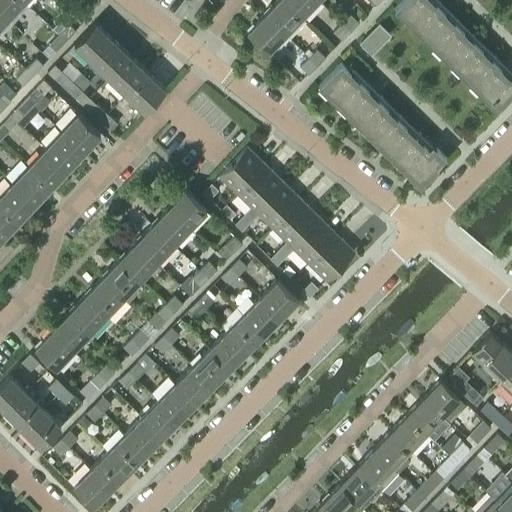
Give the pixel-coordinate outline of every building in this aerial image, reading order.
[(0,0),(0,11),(5,17),(20,0),(0,0)] [(283,32),(300,15),(284,0),(274,0),(262,12),(283,32)] [(284,0),(300,15),(314,0),(284,0)] [(511,75),(510,77),(432,0),(401,0),(395,7),(496,107),(511,90),(511,75)] [(266,50),(283,32),(262,12),(245,30),(266,50)] [(350,30),(358,22),(349,14),(341,22),(350,30)] [(58,18),(52,24),(57,29),(63,23),(58,18)] [(91,60),(112,38),(94,21),(73,43),(91,60)] [(371,53),(390,33),(378,21),(358,41),(371,53)] [(340,40),(350,30),(341,22),(332,32),(340,40)] [(58,33),(66,40),(76,30),(68,23),(58,33)] [(48,44),(56,51),(66,40),(58,33),(48,44)] [(108,76),(129,54),(112,38),(91,60),(108,76)] [(315,65),(325,55),(316,47),(307,57),(315,65)] [(126,92),(147,70),(129,54),(108,76),(126,92)] [(32,75),(42,64),(35,57),(25,68),(32,75)] [(308,72),(315,65),(307,57),(299,64),(308,72)] [(415,135),(340,61),(319,84),(397,161),(421,184),(447,158),(420,131),(415,135)] [(61,70),(53,78),(64,88),(71,80),(76,76),(65,66),(61,70)] [(22,85),(32,75),(25,68),(15,78),(22,85)] [(143,109),(164,87),(147,70),(126,92),(143,109)] [(71,80),(64,88),(72,95),(74,98),(82,90),(71,80)] [(39,112),(49,101),(34,87),(25,97),(38,109),(37,110),(39,112)] [(0,95),(0,109),(10,99),(3,93),(0,95)] [(22,126),(37,110),(38,109),(25,97),(9,114),(16,121),(22,126)] [(97,104),(89,112),(99,121),(107,113),(104,111),(97,104)] [(81,150),(99,132),(77,112),(60,130),(81,150)] [(107,113),(99,121),(109,130),(113,126),(117,122),(107,113)] [(0,137),(16,121),(9,114),(0,122),(0,137)] [(65,168),(81,150),(60,130),(43,147),(65,168)] [(237,192),(265,163),(246,145),(218,174),(237,192)] [(49,185),(65,168),(43,147),(27,164),(49,185)] [(238,226),(282,180),(265,163),(237,192),(251,206),(234,223),(238,226)] [(32,202),(49,185),(27,164),(11,181),(32,202)] [(272,226),(300,198),(282,180),(238,226),(241,229),(258,212),(272,226)] [(0,204),(16,219),(32,202),(11,181),(0,192),(0,204)] [(209,198),(217,189),(211,182),(202,191),(209,198)] [(188,226),(205,208),(185,188),(167,206),(188,226)] [(273,260),(317,215),(300,198),(272,226),(286,240),(270,257),(273,260)] [(0,235),(16,219),(0,204),(0,235)] [(171,243),(188,226),(167,206),(151,224),(171,243)] [(307,261),(335,232),(317,215),(273,260),(276,264),(293,247),(307,261)] [(155,261),(171,243),(151,224),(134,241),(155,261)] [(339,270),(345,263),(343,261),(353,250),(335,232),(307,261),(325,278),(336,267),(339,270)] [(223,261),(241,242),(233,234),(215,252),(223,261)] [(138,278),(155,261),(134,241),(118,259),(138,278)] [(238,274),(246,266),(237,257),(229,266),(238,274)] [(127,300),(135,292),(130,287),(138,278),(118,259),(101,276),(122,296),(127,300)] [(198,268),(207,277),(216,268),(207,259),(198,268)] [(229,283),(238,274),(229,266),(220,275),(229,283)] [(190,277),(198,286),(207,277),(198,268),(190,277)] [(105,313),(122,296),(101,276),(84,293),(105,313)] [(279,315),(297,298),(277,277),(259,296),(279,315)] [(309,295),(317,286),(310,280),(302,289),(309,295)] [(203,308),(212,300),(203,292),(195,300),(203,308)] [(88,330),(105,313),(84,293),(68,311),(88,330)] [(164,303),(173,311),(182,302),(173,294),(164,303)] [(262,332),(279,315),(259,296),(242,313),(262,332)] [(194,317),(203,308),(195,300),(186,309),(194,317)] [(155,311),(164,320),(173,311),(164,303),(155,311)] [(72,348),(88,330),(68,311),(51,328),(72,348)] [(245,349),(262,332),(242,313),(225,330),(245,349)] [(170,325),(161,334),(170,342),(179,333),(170,325)] [(55,366),(72,348),(51,328),(34,346),(55,366)] [(130,337),(139,345),(148,337),(139,328),(130,337)] [(228,367),(245,349),(225,330),(208,347),(228,367)] [(490,331),(471,351),(483,363),(485,360),(501,375),(501,376),(511,364),(511,350),(501,340),(500,341),(490,331)] [(162,351),(170,342),(161,334),(153,343),(162,351)] [(121,345),(130,354),(139,345),(130,337),(121,345)] [(211,384),(228,367),(208,347),(191,364),(211,384)] [(29,369),(37,361),(28,352),(20,360),(29,369)] [(135,360),(127,369),(135,378),(144,369),(135,360)] [(96,371),(105,379),(114,371),(105,362),(96,371)] [(194,401),(211,384),(191,364),(174,381),(194,401)] [(501,375),(496,380),(511,395),(511,364),(501,376),(501,375)] [(118,378),(127,386),(135,378),(127,369),(118,378)] [(452,381),(471,399),(478,392),(454,369),(450,374),(451,376),(450,377),(453,380),(452,381)] [(88,380),(96,388),(105,379),(96,371),(88,380)] [(0,405),(5,411),(25,390),(8,373),(0,380),(0,405)] [(65,403),(72,395),(55,378),(47,387),(65,403)] [(440,378),(423,395),(442,413),(458,395),(440,378)] [(178,418),(194,401),(174,381),(158,398),(178,418)] [(22,428),(42,407),(25,390),(5,411),(22,428)] [(102,394),(93,403),(102,412),(110,403),(102,394)] [(423,395),(407,412),(425,430),(442,413),(423,395)] [(161,435),(178,418),(158,398),(141,415),(161,435)] [(492,420),(499,413),(485,400),(479,407),(492,420)] [(93,403),(84,412),(93,421),(102,412),(93,403)] [(40,445),(60,425),(42,407),(22,428),(40,445)] [(407,412),(389,430),(408,447),(425,430),(407,412)] [(507,434),(511,428),(511,424),(499,413),(492,420),(507,434)] [(82,414),(76,420),(85,428),(90,422),(82,414)] [(144,452),(161,435),(141,415),(124,432),(144,452)] [(473,443),(490,425),(482,418),(465,437),(473,443)] [(68,428),(59,437),(68,446),(77,437),(68,428)] [(389,430),(373,447),(397,470),(408,458),(402,453),(408,447),(389,430)] [(487,456),(503,438),(496,431),(479,449),(487,456)] [(127,469),(144,452),(124,432),(107,449),(127,469)] [(59,437),(51,446),(59,454),(68,446),(59,437)] [(456,460),(469,447),(463,441),(450,454),(456,460)] [(373,447),(357,464),(381,487),(397,470),(373,447)] [(110,486),(127,469),(107,449),(90,466),(110,486)] [(471,473),(487,456),(479,449),(463,466),(471,473)] [(440,478),(456,460),(450,454),(433,471),(440,478)] [(357,464),(340,481),(364,504),(381,487),(357,464)] [(92,504),(110,486),(90,466),(72,484),(92,504)] [(457,488),(471,473),(463,466),(449,480),(457,488)] [(424,494),(440,478),(433,471),(417,488),(424,494)] [(510,511),(511,511),(511,480),(504,473),(502,471),(486,488),(491,493),(495,497),(510,511)] [(340,481),(324,498),(338,511),(356,511),(364,504),(340,481)] [(407,511),(424,494),(417,488),(401,505),(407,511)] [(438,508),(450,496),(441,488),(429,500),(438,508)] [(510,511),(495,497),(491,493),(474,511),(510,511)] [(338,511),(324,498),(310,511),(338,511)] [(434,511),(438,508),(429,500),(418,511),(434,511)]
